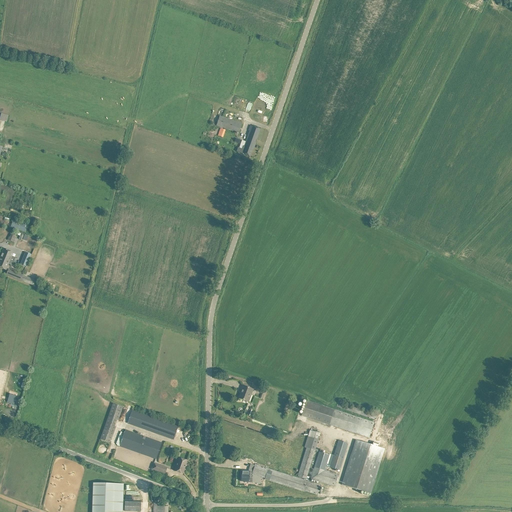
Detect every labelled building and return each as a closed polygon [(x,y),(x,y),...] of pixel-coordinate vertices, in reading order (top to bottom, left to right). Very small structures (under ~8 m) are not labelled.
[(217,126),(226,129),(239,133),(242,124),(220,116),(217,126)] [(238,148),(237,152),(250,157),(253,150),(254,150),(256,143),(255,142),(256,139),(257,139),(261,129),(250,126),(249,131),(250,131),(244,146),(243,146),(242,149),(238,148)] [(217,136),(223,138),(225,130),(220,128),(217,136)] [(13,221),(11,227),(25,232),(28,224),(25,223),(24,225),(13,221)] [(8,237),(7,240),(8,240),(13,242),(15,239),(16,239),(17,237),(10,234),(10,235),(9,237),(8,237)] [(15,258),(9,256),(11,252),(4,249),(1,257),(13,262),(15,258)] [(25,252),(20,264),(26,267),(31,254),(25,252)] [(1,257),(0,258),(0,267),(4,269),(6,269),(9,261),(1,257)] [(9,269),(7,274),(33,285),(35,281),(31,279),(30,280),(22,277),(22,276),(23,275),(22,275),(22,276),(16,273),(9,269)] [(241,394),(239,398),(247,401),(249,402),(249,401),(251,395),(253,389),(245,386),(244,390),(242,390),(241,394)] [(269,389),(268,394),(279,398),(281,392),(269,389)] [(10,395),(8,401),(14,403),(16,397),(16,396),(10,394),(10,395)] [(374,423),(326,407),(307,401),(302,416),(369,438),(374,423)] [(377,415),(339,402),(338,402),(337,407),(375,420),(377,415)] [(113,403),(100,439),(110,443),(116,426),(115,426),(117,419),(118,420),(123,407),(113,403)] [(243,413),(244,410),(238,408),(237,411),(236,411),(235,411),(235,410),(233,416),(241,419),(243,413)] [(173,439),(178,427),(133,410),(128,422),(173,439)] [(125,430),(120,446),(156,459),(161,443),(125,430)] [(242,472),(241,481),(245,482),(248,483),(253,483),(256,483),(257,475),(265,478),(265,480),(269,481),(304,492),(304,491),(318,495),(321,486),(305,481),(307,476),(311,478),(311,479),(334,486),(338,474),(324,470),(326,466),(330,467),(340,470),(348,445),(339,441),(334,456),(329,455),(319,452),(314,469),(309,468),(315,450),(319,439),(320,434),(310,431),(308,436),(305,447),(306,448),(298,476),(304,478),(304,480),(272,470),(268,469),(267,468),(255,464),(253,472),(249,472),(249,471),(242,471),(242,472)] [(355,441),(342,485),(371,494),(385,450),(355,441)] [(174,471),(183,474),(187,461),(179,458),(174,471)] [(152,469),(161,472),(165,474),(167,468),(154,463),(152,469)] [(122,511),(124,484),(93,483),(92,511),(122,511)] [(141,511),(141,502),(125,501),(124,511),(141,511)] [(167,511),(168,502),(154,502),(153,511),(167,511)]
